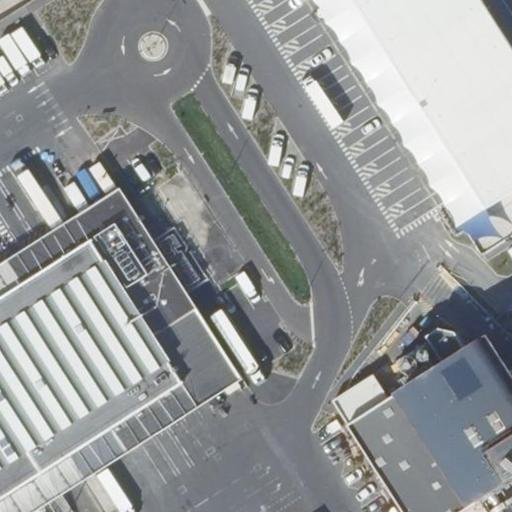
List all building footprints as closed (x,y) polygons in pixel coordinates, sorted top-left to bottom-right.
[(354,0),(505,237),(511,231),(511,33),(491,0),(354,0)] [(100,235),(0,299),(0,511),(26,511),(60,491),(31,447),(52,434),(80,478),(242,375),(126,196),(90,219),(100,235)] [(415,383),(391,398),(350,424),(406,511),(463,511),(511,482),(511,368),(507,360),(477,344),(473,347),(462,331),(445,327),(433,335),(435,339),(449,362),(415,383)] [(449,362),(435,339),(401,360),(415,383),(449,362)] [(350,424),(391,398),(376,374),(335,399),(350,424)] [(31,447),(60,491),(80,478),(52,434),(31,447)]
